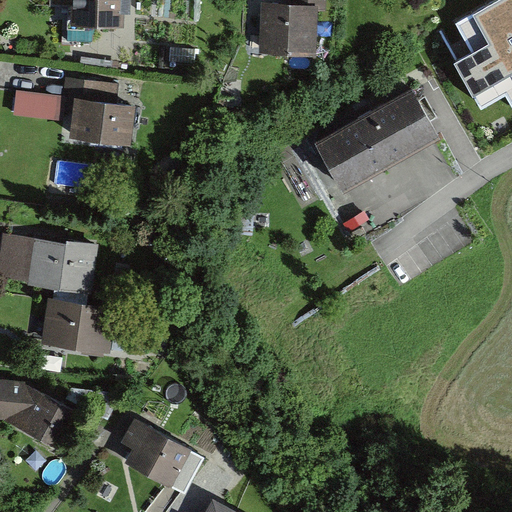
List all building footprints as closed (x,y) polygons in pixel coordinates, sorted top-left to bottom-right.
[(122,15),(121,0),(74,0),(74,14),(87,14),(93,14),(122,15)] [(262,0),(262,47),(317,48),(317,0),(262,0)] [(511,0),(479,0),(476,2),(490,25),(453,46),(480,93),(510,76),(511,78),(511,0)] [(87,25),(66,25),(66,38),(93,38),(93,14),(87,14),(87,25)] [(197,46),(172,44),(171,59),(197,60),(197,46)] [(316,127),(344,176),(441,120),(412,71),(316,127)] [(63,93),(61,109),(72,110),(70,131),(131,139),(137,98),(129,97),(131,82),(66,73),(63,93)] [(61,109),(63,93),(17,86),(14,111),(59,118),(61,109)] [(0,274),(29,278),(34,234),(4,230),(0,262),(0,274)] [(96,241),(34,234),(29,278),(56,281),(91,285),(96,241)] [(91,285),(56,281),(54,299),(89,303),(91,285)] [(54,299),(47,297),(42,336),(112,347),(118,308),(89,303),(54,299)] [(26,379),(0,376),(0,416),(12,417),(64,444),(82,404),(26,379)] [(172,481),(192,441),(135,413),(123,437),(134,443),(126,458),(172,481)] [(247,511),(214,494),(204,511),(247,511)]
